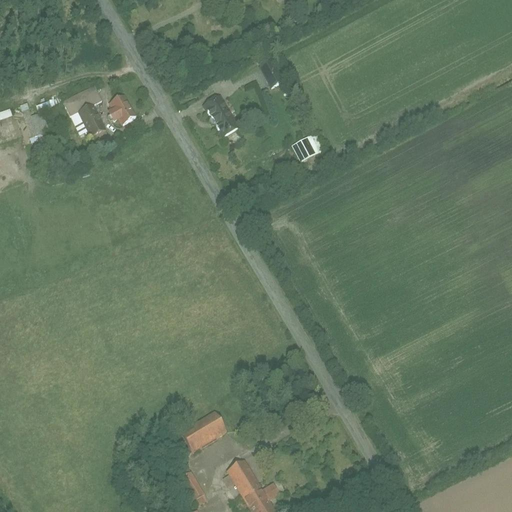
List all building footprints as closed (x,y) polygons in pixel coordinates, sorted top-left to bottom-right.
[(271,64),(260,69),(270,90),(281,85),(271,64)] [(125,98),(109,107),(113,114),(107,117),(113,128),(117,126),(120,130),(138,120),(125,98)] [(221,99),(205,110),(226,142),(242,131),(221,99)] [(37,108),(41,116),(52,111),(49,103),(37,108)] [(29,105),(20,108),(31,143),(32,143),(34,149),(48,144),(36,110),(31,111),(29,105)] [(95,108),(78,116),(91,145),(109,137),(95,108)] [(0,116),(1,122),(14,118),(12,111),(0,114),(0,116)] [(312,136),(292,149),(301,163),(321,151),(312,136)] [(217,414),(180,435),(192,456),(229,434),(217,414)] [(245,463),(227,473),(248,511),(275,511),(271,505),(282,499),(275,487),(262,494),(245,463)] [(191,475),(175,484),(188,506),(194,503),(196,507),(206,502),(191,475)]
